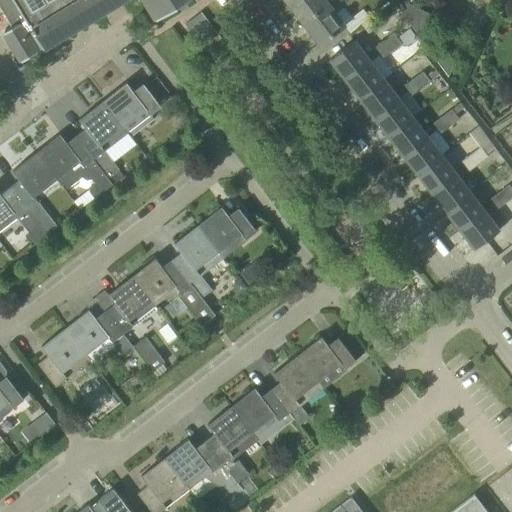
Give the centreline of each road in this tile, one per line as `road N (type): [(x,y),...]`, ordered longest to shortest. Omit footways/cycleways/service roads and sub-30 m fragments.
road 1 (residential): [(18,511),(88,457),(127,445),(328,289)]
road 2 (residential): [(471,302),(236,0)]
road 3 (residential): [(28,100),(113,34),(134,35),(228,160)]
road 4 (residential): [(0,324),(28,315),(228,160)]
road 5 (residential): [(328,289),(391,369),(471,302)]
road 6 (residential): [(228,160),(328,289)]
